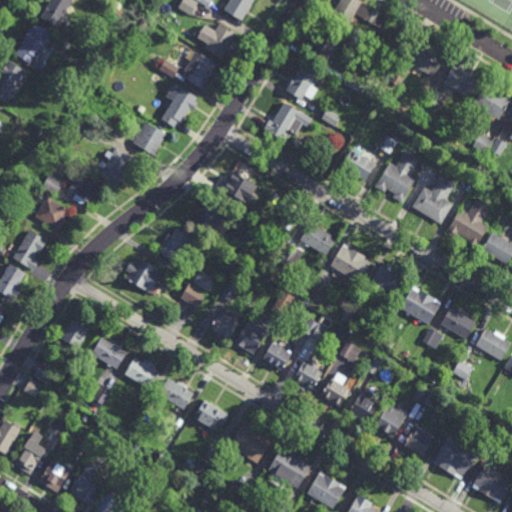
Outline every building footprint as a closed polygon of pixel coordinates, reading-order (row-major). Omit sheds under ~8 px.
[(73,0),(57,27),(41,18),(51,0),(73,0)] [(191,15),(179,7),(183,0),(194,0),(199,3),(191,15)] [(255,0),(244,21),(225,10),(231,0),(255,0)] [(388,16),(381,28),(357,14),(350,27),(332,17),(336,9),(333,7),(337,0),(360,0),(364,2),(363,2),(388,16)] [(230,55),(226,53),(222,59),(206,49),(208,44),(198,37),(201,33),(199,32),(201,29),(202,29),(205,25),(216,31),(221,22),(238,33),(234,40),(238,42),(230,55)] [(53,34),(38,59),(34,57),(30,63),(16,55),(24,41),(23,41),(30,29),(31,29),(34,23),(53,34)] [(330,36),(331,34),(333,35),(332,37),(341,42),(330,60),(314,51),(324,33),(330,36)] [(84,65),(63,53),(69,44),(90,56),(84,65)] [(444,60),(433,77),(413,65),(411,68),(406,65),(418,44),(444,60)] [(203,56),(203,55),(219,64),(204,90),(187,80),(191,74),(179,67),(186,56),(192,60),(196,53),(203,56)] [(174,78),(160,70),(166,60),(180,69),(174,78)] [(22,80),(20,79),(6,103),(0,99),(0,76),(9,61),(25,71),(22,76),(24,77),(22,80)] [(304,100),(288,90),(290,86),(286,84),(291,76),(295,79),(304,64),(320,74),(304,100)] [(479,82),(470,98),(444,83),(450,73),(449,73),(451,70),(454,66),(479,82)] [(399,86),(389,80),(398,67),(407,73),(399,86)] [(359,91),(346,83),(350,77),(363,84),(359,91)] [(194,112),(191,110),(183,123),(179,121),(175,128),(163,120),(174,101),(167,97),(175,84),(199,98),(196,102),(199,104),(194,112)] [(505,112),(505,111),(499,120),(474,105),(485,86),(510,101),(507,106),(508,107),(505,112)] [(440,106),(436,104),(433,108),(424,102),(432,89),(445,97),(440,106)] [(309,127),(304,124),(297,136),(290,132),(285,140),(266,129),(270,121),(274,123),(285,103),(314,120),(309,127)] [(337,128),(323,119),(329,109),(344,118),(337,128)] [(77,137),(69,130),(78,120),(86,127),(77,137)] [(155,156),(134,144),(146,123),(168,135),(155,156)] [(42,138),(37,135),(40,130),(45,133),(42,138)] [(47,143),(43,137),(49,134),(52,140),(47,143)] [(390,154),(378,147),(386,134),(398,142),(390,154)] [(486,154),(473,147),(480,134),(494,142),(486,154)] [(500,156),(491,151),(498,138),(507,143),(500,156)] [(136,159),(119,188),(100,176),(104,170),(99,167),(103,161),(107,164),(110,159),(106,156),(109,151),(113,154),(117,148),(136,159)] [(363,153),(362,155),(378,165),(367,183),(358,177),(356,180),(349,176),(351,172),(343,167),(353,150),(354,151),(356,149),(363,153)] [(410,175),(416,179),(402,204),(392,198),(394,194),(388,191),(387,194),(376,188),(391,164),(396,167),(405,150),(420,159),(410,175)] [(249,205),(223,189),(233,172),(259,188),(249,205)] [(57,197),(42,188),(50,175),(64,184),(57,197)] [(446,201),(453,205),(441,225),(412,208),(424,188),(431,192),(441,175),(456,184),(446,201)] [(103,186),(99,192),(103,194),(99,201),(95,199),(92,205),(90,204),(89,205),(86,203),(87,202),(86,202),(84,206),(74,201),(78,193),(71,189),(77,178),(84,183),(87,177),(103,186)] [(64,222),(65,223),(60,232),(58,231),(57,233),(52,230),(53,228),(36,218),(47,198),(70,211),(64,222)] [(482,223),(489,228),(478,245),(468,239),(466,242),(448,231),(460,211),(467,215),(477,199),(491,207),(482,223)] [(12,215),(1,208),(5,201),(17,208),(12,215)] [(218,231),(210,227),(208,231),(196,223),(207,204),(220,212),(218,216),(225,220),(218,231)] [(254,240),(240,232),(247,219),(261,227),(254,240)] [(338,235),(328,252),(311,242),(309,244),(306,242),(307,240),(302,237),(303,235),(302,234),(304,232),(307,228),(306,227),(307,225),(309,225),(312,219),(338,235)] [(194,236),(178,261),(162,250),(166,244),(163,242),(169,232),(172,234),(178,225),(194,236)] [(43,237),(44,236),(48,238),(42,246),(45,247),(43,251),(41,250),(40,251),(37,250),(34,256),(40,260),(34,268),(13,255),(15,252),(14,250),(16,247),(17,248),(23,238),(25,239),(31,230),(43,237)] [(503,240),(505,237),(511,241),(511,255),(508,262),(482,247),(484,243),(483,242),(485,239),(486,240),(491,232),(503,240)] [(374,258),(360,280),(357,278),(355,280),(358,281),(357,283),(355,282),(353,285),(343,279),(348,272),(337,265),(335,270),(332,268),(335,264),(332,263),(346,240),(374,258)] [(298,260),(293,258),(289,265),(281,260),(291,241),(304,249),(298,260)] [(164,269),(152,289),(127,275),(130,270),(126,267),(132,258),(136,261),(140,255),(164,269)] [(17,286),(20,288),(17,294),(13,292),(11,296),(0,289),(0,276),(1,277),(10,262),(26,272),(17,286)] [(388,266),(389,264),(393,266),(392,268),(408,278),(399,293),(382,283),(381,285),(379,283),(380,282),(374,278),(383,262),(388,266)] [(209,289),(194,280),(202,268),(217,277),(209,289)] [(231,299),(221,292),(232,275),(243,282),(231,299)] [(322,300),(311,294),(319,279),(330,285),(322,300)] [(198,306),(181,296),(190,281),(207,292),(198,306)] [(436,296),(435,297),(441,301),(428,322),(422,319),(422,320),(420,319),(421,317),(412,311),(411,313),(408,311),(409,310),(402,305),(416,283),(436,296)] [(284,314),(272,307),(285,288),(296,295),(284,314)] [(349,321),(342,317),(350,305),(356,309),(349,321)] [(457,310),(458,308),(460,310),(460,311),(476,321),(466,337),(450,327),(448,329),(445,327),(446,325),(440,322),(450,306),(457,310)] [(230,337),(212,326),(223,308),(241,319),(230,337)] [(312,333),(305,328),(313,316),(319,321),(312,333)] [(77,319),(78,318),(80,319),(80,320),(90,326),(78,346),(61,336),(73,317),(77,319)] [(256,352),(244,345),(244,344),(236,340),(238,336),(239,336),(250,318),(269,328),(256,352)] [(323,342),(312,335),(320,322),(332,329),(323,342)] [(435,348),(422,340),(430,326),(443,334),(435,348)] [(506,335),(504,338),(511,342),(501,358),(476,343),(482,333),(481,332),(482,329),(483,330),(486,326),(494,332),(496,329),(506,335)] [(118,367),(112,363),(111,366),(108,364),(109,361),(92,352),(102,335),(127,351),(118,367)] [(355,360),(341,352),(349,339),(363,347),(355,360)] [(282,369),(264,358),(274,340),(293,351),(282,369)] [(375,372),(368,367),(377,353),(385,358),(375,372)] [(144,360),(146,357),(157,364),(155,367),(161,371),(151,387),(150,387),(148,389),(144,386),(146,384),(126,372),(136,355),(144,360)] [(314,388),(295,377),(305,359),(325,370),(314,388)] [(466,379),(453,371),(460,359),(474,367),(466,379)] [(49,383),(34,373),(43,360),(57,369),(49,383)] [(342,405),(323,393),(333,375),(353,386),(342,405)] [(178,381),(179,380),(190,386),(189,388),(195,391),(185,408),(159,393),(169,376),(178,381)] [(36,395),(24,389),(30,378),(42,384),(36,395)] [(102,403),(88,395),(97,380),(111,388),(102,403)] [(421,400),(413,394),(420,382),(429,388),(421,400)] [(429,405),(422,401),(433,384),(439,387),(429,405)] [(379,395),(375,401),(380,404),(370,421),(351,410),(361,393),(362,393),(366,387),(379,395)] [(488,408),(481,404),(488,392),(495,396),(488,408)] [(224,423),(218,420),(214,427),(196,416),(206,398),(230,412),(224,423)] [(470,410),(460,404),(463,399),(473,405),(470,410)] [(399,406),(400,404),(411,410),(395,436),(377,425),(392,401),(399,406)] [(87,421),(81,418),(85,413),(90,416),(87,421)] [(148,421),(143,418),(145,413),(151,416),(148,421)] [(60,437),(48,430),(56,415),(69,422),(60,437)] [(180,426),(176,423),(180,417),(184,420),(180,426)] [(21,428),(6,453),(0,449),(0,427),(5,419),(21,428)] [(259,461),(231,444),(245,421),(273,438),(259,461)] [(46,449),(43,454),(44,454),(38,463),(37,462),(31,473),(14,463),(25,443),(26,444),(37,426),(44,430),(37,443),(46,449)] [(423,455),(404,444),(415,426),(434,437),(423,455)] [(464,449),(467,445),(477,451),(463,476),(456,472),(455,474),(440,465),(441,462),(435,458),(449,434),(460,440),(457,445),(464,449)] [(87,451),(79,446),(85,436),(93,440),(87,451)] [(134,456),(128,453),(134,443),(140,446),(134,456)] [(299,487),(287,480),(286,482),(280,478),(281,476),(269,468),(283,445),(313,463),(299,487)] [(206,476),(195,470),(203,457),(213,464),(206,476)] [(64,465),(65,463),(70,465),(71,464),(72,465),(71,467),(72,467),(58,491),(40,480),(52,458),(64,465)] [(94,481),(95,482),(96,480),(99,482),(98,484),(99,485),(89,502),(77,496),(78,493),(71,489),(80,473),(82,474),(90,460),(102,467),(94,481)] [(493,466),(494,465),(497,467),(496,469),(511,478),(511,483),(500,502),(472,485),(486,462),(493,466)] [(335,508),(309,492),(322,469),(348,485),(335,508)] [(244,502),(228,492),(237,478),(253,487),(244,502)] [(210,498),(204,494),(207,488),(213,492),(210,498)] [(123,495),(121,499),(123,500),(117,509),(120,511),(119,511),(103,511),(96,507),(107,490),(111,493),(113,489),(123,495)] [(379,511),(349,511),(360,493),(375,502),(373,505),(381,509),(379,511)] [(206,506),(201,504),(204,498),(209,500),(206,506)] [(224,511),(231,498),(255,511),(224,511)] [(290,511),(270,511),(279,499),(293,507),(290,511)] [(0,511),(0,503),(9,508),(6,511),(0,511)]
